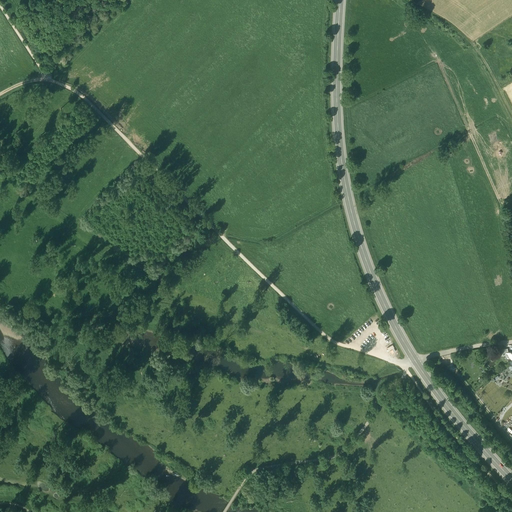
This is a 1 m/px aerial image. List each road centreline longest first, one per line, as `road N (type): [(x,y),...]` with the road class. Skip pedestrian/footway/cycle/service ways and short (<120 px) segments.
road 1 (secondary): [(511,478),(435,389),(371,273),(338,130),(340,0)]
road 2 (track): [(329,341),(70,86),(46,79),(0,6)]
road 3 (track): [(407,372),(380,394),(339,454),(257,468),(223,511)]
road 4 (track): [(511,501),(407,372)]
road 5 (track): [(440,63),(502,205)]
road 6 (track): [(406,0),(470,41),(498,84)]
